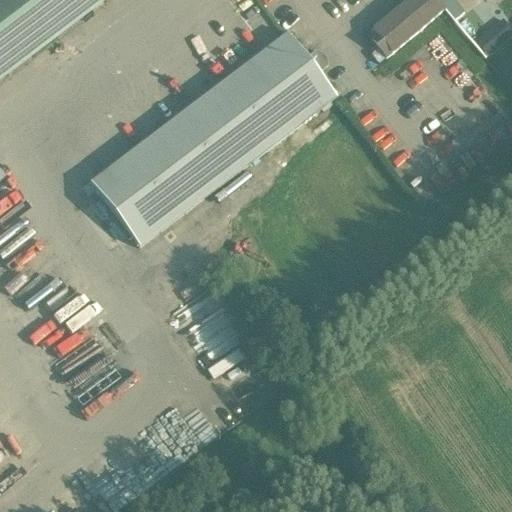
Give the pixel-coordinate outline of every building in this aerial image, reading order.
[(0,0),(0,83),(107,0),(0,0)] [(412,0),(368,38),(386,59),(444,11),(435,0),(412,0)] [(451,0),(435,0),(444,11),(454,23),(464,15),(451,0)] [(511,36),(511,34),(502,23),(475,45),(486,57),(511,36)] [(288,36),(90,185),(139,249),(260,157),(335,101),(337,100),(318,75),(327,68),(316,53),(307,60),(288,36)]
